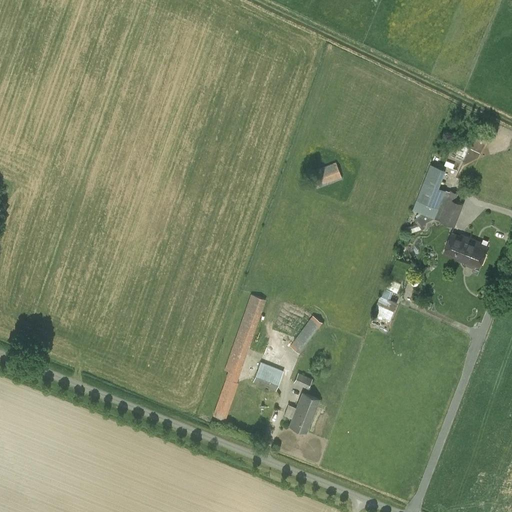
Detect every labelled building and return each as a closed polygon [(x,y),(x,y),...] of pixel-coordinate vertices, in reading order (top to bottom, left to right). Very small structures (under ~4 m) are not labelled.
[(460,144),(456,153),(464,157),(468,148),(460,144)] [(317,187),(342,178),(336,162),(311,171),(317,187)] [(439,187),(446,170),(431,164),(413,210),(422,213),(414,219),(418,224),(405,228),(407,233),(422,228),(423,229),(425,227),(423,225),(427,222),(426,222),(433,218),(455,227),(464,204),(455,200),(458,193),(451,190),(451,191),(439,187)] [(482,242),(471,238),(462,234),(461,236),(451,232),(443,252),(467,262),(466,263),(467,265),(473,268),(475,267),(476,265),(480,267),(488,246),(481,243),(482,242)] [(374,311),(390,318),(397,301),(390,298),(393,291),(397,292),(401,283),(389,278),(382,296),(380,295),(374,311)] [(250,293),(224,369),(239,375),(265,299),(250,293)] [(322,322),(312,315),(290,346),(299,353),(322,322)] [(283,370),(261,361),(253,381),(275,390),(283,370)] [(312,379),(298,372),(294,382),(308,388),(312,379)] [(239,382),(226,378),(212,415),(225,419),(239,382)] [(302,392),(296,407),(289,404),(284,415),(292,418),(289,425),(305,432),(319,399),(302,392)]
